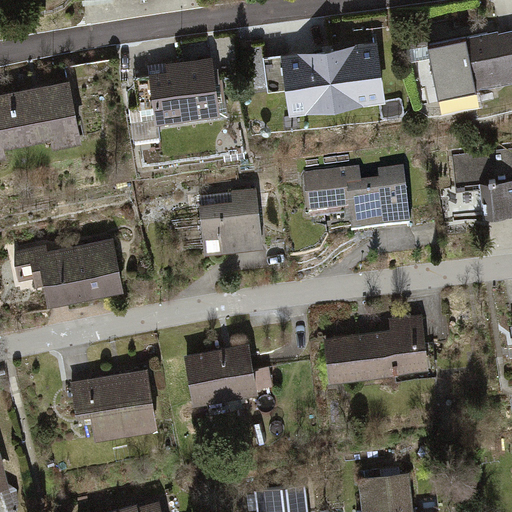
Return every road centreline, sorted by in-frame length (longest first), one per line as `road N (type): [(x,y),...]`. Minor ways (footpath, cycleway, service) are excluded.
road 1 (residential): [(511,268),(236,302),(0,351)]
road 2 (residential): [(0,59),(379,0)]
